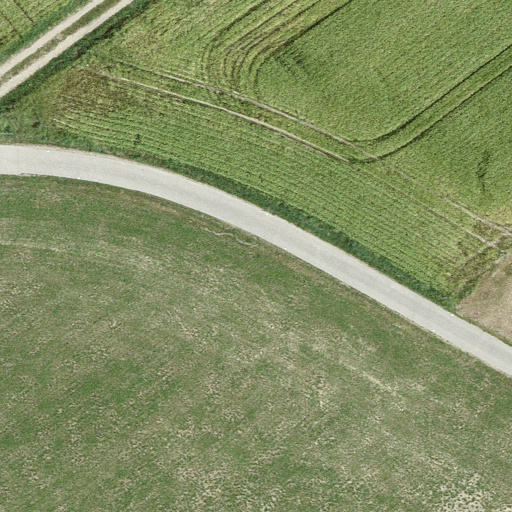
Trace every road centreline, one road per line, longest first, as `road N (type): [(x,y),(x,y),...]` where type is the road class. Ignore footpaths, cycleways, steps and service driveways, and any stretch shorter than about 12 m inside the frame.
road 1 (track): [(511,354),(256,216),(85,159),(0,157)]
road 2 (track): [(0,77),(106,0)]
